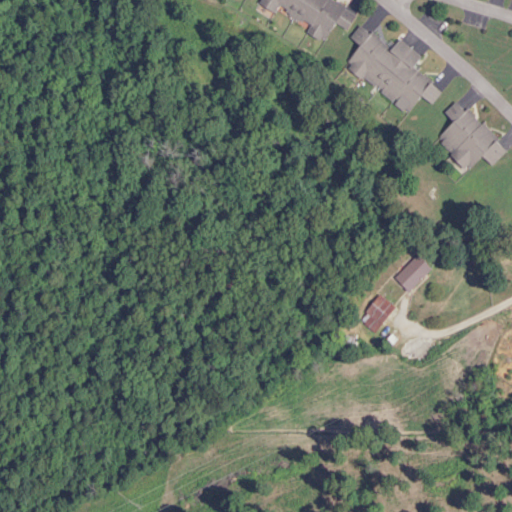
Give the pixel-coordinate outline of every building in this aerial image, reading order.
[(257,0),(256,3),(273,14),(276,9),(308,28),(305,32),(323,42),(335,22),(346,30),(356,14),(332,0),(257,0)] [(409,112),(419,96),(431,104),(441,89),(411,70),(421,56),(397,40),(392,48),(358,26),(349,39),(359,45),(344,69),(409,112)] [(507,149),(456,100),(443,113),(453,122),(435,141),(466,171),(481,156),(491,166),(507,149)] [(393,279),(407,293),(430,270),(416,256),(393,279)] [(380,326),(394,308),(378,296),(364,313),(380,326)]
